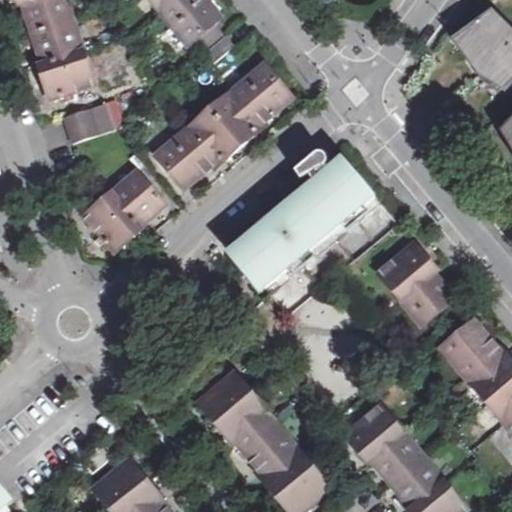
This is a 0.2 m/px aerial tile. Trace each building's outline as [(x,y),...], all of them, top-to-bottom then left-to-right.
[(96,86),(67,0),(18,0),(20,6),(25,4),(45,65),(40,67),(52,101),(96,86)] [(150,0),(190,47),(196,42),(215,64),(236,47),(217,24),(223,20),(206,0),(150,0)] [(511,29),(494,11),(453,40),(476,77),(507,85),(511,80),(511,29)] [(157,157),(185,191),(214,167),(215,169),(268,126),(266,123),(294,100),(267,68),(157,157)] [(66,119),(74,145),(100,136),(91,111),(66,119)] [(511,121),(501,131),(511,149),(511,121)] [(262,229),(234,251),(266,289),(376,198),(344,160),(330,172),(326,167),(327,167),(328,165),(328,162),(328,159),(326,157),(324,156),(321,155),(318,156),(316,158),(297,173),(302,181),(311,179),(316,184),(273,219),(272,217),(261,227),(262,229)] [(166,206),(138,174),(87,219),(117,253),(144,230),(141,227),(166,206)] [(381,275),(424,327),(456,300),(436,276),(439,273),(425,256),(417,263),(408,252),(381,275)] [(476,323),(443,350),(511,432),(511,359),(502,348),(499,351),(476,323)] [(187,378),(196,388),(217,371),(208,360),(187,378)] [(237,375),(201,404),(235,446),(238,444),(260,471),(258,473),(289,511),(305,511),(332,490),(237,375)] [(383,407),(347,437),(369,464),(373,461),(413,510),(411,511),(467,511),(468,511),(383,407)] [(509,462),(511,459),(511,438),(505,431),(492,442),(509,462)] [(84,462),(95,475),(116,458),(105,444),(84,462)] [(132,462),(96,491),(112,511),(168,511),(167,511),(170,509),(132,462)] [(0,511),(12,511),(22,504),(0,478),(0,511)]
